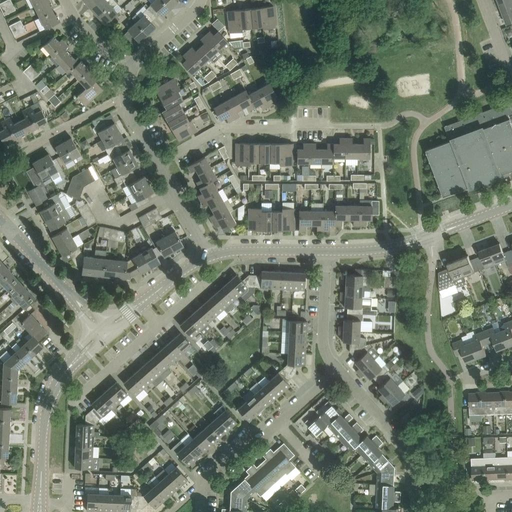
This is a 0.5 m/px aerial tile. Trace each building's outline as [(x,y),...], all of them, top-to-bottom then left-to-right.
[(6,0),(0,3),(0,6),(2,10),(13,4),(10,0),(6,0)] [(53,7),(49,0),(48,0),(35,7),(40,18),(53,11),(51,8),(53,7)] [(108,0),(107,1),(106,0),(98,0),(90,8),(97,16),(114,0),(108,0)] [(118,3),(115,0),(114,0),(97,16),(105,24),(118,12),(113,7),(118,3)] [(151,4),(149,5),(144,0),(141,3),(155,18),(160,14),(162,17),(170,9),(161,0),(153,0),(150,3),(151,4)] [(161,0),(170,9),(178,2),(177,0),(161,0)] [(511,0),(507,0),(499,3),(503,13),(511,10),(511,0)] [(144,15),(140,18),(136,14),(132,18),(147,35),(156,27),(151,22),(155,18),(141,3),(138,6),(143,11),(142,12),(144,15)] [(15,10),(13,4),(2,10),(4,15),(15,10)] [(273,6),(262,7),(264,28),(276,27),(273,6)] [(263,28),(264,28),(262,7),(250,8),(252,27),(263,26),(263,28)] [(250,8),(239,10),(241,31),(243,31),(242,28),(252,27),(250,8)] [(241,31),(239,10),(227,11),(229,32),(241,31)] [(511,10),(503,13),(507,24),(511,21),(511,10)] [(40,18),(41,20),(45,29),(60,21),(57,13),(55,14),(53,11),(40,18)] [(147,35),(132,18),(136,22),(128,30),(124,34),(133,44),(137,40),(139,42),(147,35)] [(218,18),(212,24),(218,29),(224,24),(218,18)] [(21,20),(9,25),(12,32),(24,26),(21,20)] [(26,31),(24,26),(12,32),(15,37),(26,31)] [(210,31),(205,35),(219,49),(228,41),(225,38),(218,31),(214,35),(210,31)] [(200,47),(209,57),(219,49),(205,35),(201,39),(204,43),(200,47)] [(43,45),(51,54),(65,42),(62,39),(59,41),(54,36),(43,45)] [(234,48),(243,47),(243,42),(243,40),(229,41),(234,48)] [(68,46),(65,42),(51,54),(60,64),(70,54),(65,48),(68,46)] [(192,47),(187,51),(200,66),(209,57),(200,47),(196,51),(192,47)] [(182,63),(189,71),(191,74),(200,66),(187,51),(183,55),(186,59),(182,63)] [(75,59),(70,54),(60,64),(67,72),(70,70),(81,60),(78,57),(75,59)] [(254,61),(251,55),(246,58),(249,64),(254,61)] [(229,61),(234,66),(238,63),(233,58),(229,61)] [(86,66),(81,60),(70,70),(78,79),(92,67),(89,63),(86,66)] [(234,66),(229,61),(225,65),(230,70),(234,66)] [(38,67),(42,71),(47,66),(43,62),(38,67)] [(33,63),(23,71),(28,76),(37,67),(33,63)] [(41,72),(37,67),(28,76),(32,81),(41,72)] [(78,79),(86,87),(87,89),(95,81),(98,79),(92,73),(95,70),(92,67),(78,79)] [(208,74),(212,79),(216,75),(211,70),(208,74)] [(239,77),(236,71),(230,74),(233,80),(239,77)] [(212,79),(208,74),(204,77),(208,82),(212,79)] [(160,99),(180,88),(174,78),(155,89),(160,99)] [(103,89),(95,81),(87,89),(86,87),(76,96),(85,106),(103,89)] [(196,86),(194,81),(192,82),(188,85),(190,89),(196,86)] [(269,82),(259,88),(269,106),(274,103),(271,98),(277,95),(269,82)] [(217,89),(214,83),(209,85),(213,92),(217,89)] [(46,85),(40,90),(44,94),(50,88),(46,85)] [(160,99),(166,109),(183,99),(178,90),(180,89),(180,88),(160,99)] [(263,109),(269,106),(259,88),(248,94),(246,89),(245,90),(255,107),(260,104),(263,109)] [(245,90),(235,95),(242,108),(247,105),(249,110),(255,107),(245,90)] [(52,103),(58,97),(54,93),(48,99),(51,103),(52,103)] [(197,104),(202,102),(199,95),(194,98),(197,104)] [(237,111),(242,108),(235,95),(224,101),(234,119),(240,116),(237,111)] [(55,107),(61,101),(58,97),(52,103),(55,107)] [(162,111),(167,121),(185,111),(179,102),(184,100),(183,99),(166,109),(162,111)] [(511,100),(474,115),(466,118),(492,187),(511,179),(511,123),(511,122),(511,121),(511,100)] [(234,119),(224,101),(213,107),(221,120),(226,117),(228,122),(234,119)] [(48,122),(43,114),(41,109),(35,112),(32,106),(27,108),(39,131),(43,129),(41,126),(48,122)] [(34,133),(39,131),(27,108),(22,111),(26,117),(19,121),(26,134),(33,130),(34,133)] [(189,120),(185,111),(167,121),(173,131),(192,120),(191,119),(189,120)] [(70,117),(65,112),(60,116),(65,121),(70,117)] [(5,120),(17,142),(22,140),(20,137),(26,134),(19,121),(14,123),(11,117),(5,120)] [(492,187),(466,118),(445,126),(450,140),(426,149),(444,196),(474,185),(477,193),(492,187)] [(0,136),(1,138),(5,145),(12,141),(13,145),(17,142),(5,120),(1,122),(4,128),(0,130),(0,136)] [(98,131),(102,139),(119,130),(115,122),(108,126),(105,120),(95,126),(93,127),(96,132),(98,131)] [(198,130),(192,120),(173,131),(178,141),(198,130)] [(105,148),(108,154),(120,147),(117,142),(124,138),(119,130),(102,139),(107,147),(105,148)] [(63,142),(73,158),(81,154),(72,137),(63,142)] [(339,143),(333,143),(333,163),(334,163),(334,158),(346,158),(346,138),(339,138),(339,143)] [(346,138),(346,158),(358,158),(358,143),(352,143),(352,138),(346,138)] [(363,143),(358,143),(358,158),(370,158),(370,138),(363,138),(363,143)] [(80,143),(84,149),(91,146),(87,139),(80,143)] [(55,147),(60,155),(64,163),(73,158),(63,142),(55,147)] [(236,143),(236,153),(236,165),(247,164),(247,143),(236,143)] [(247,143),(247,164),(249,164),(249,162),(259,162),(259,143),(247,143)] [(259,143),(259,162),(269,162),(270,143),(259,143)] [(270,143),(269,162),(280,162),(280,165),(281,165),(282,143),(270,143)] [(282,143),(281,165),(293,165),(293,153),(293,143),(282,143)] [(297,149),(297,159),(297,162),(309,163),(309,143),(303,143),(303,149),(297,149)] [(316,143),(309,143),(309,163),(321,163),(321,149),(316,149),(316,143)] [(327,149),(321,149),(321,163),(333,163),(333,143),(327,143),(327,149)] [(224,146),(218,149),(224,159),(229,156),(226,151),(227,150),(224,146)] [(120,147),(108,154),(111,159),(113,158),(117,166),(134,157),(130,149),(123,152),(120,147)] [(49,153),(41,158),(50,175),(58,170),(49,153)] [(196,169),(198,174),(211,167),(205,156),(188,166),(191,172),(196,169)] [(114,178),(117,184),(135,174),(132,169),(139,165),(134,157),(117,166),(111,169),(115,178),(114,178)] [(42,179),(50,175),(41,158),(33,163),(36,168),(29,172),(35,183),(42,179)] [(83,170),(90,183),(95,180),(88,167),(83,170)] [(196,182),(200,187),(217,177),(211,167),(198,174),(201,179),(196,182)] [(84,186),(90,183),(83,170),(73,176),(84,186)] [(135,174),(117,184),(123,181),(126,186),(128,185),(132,193),(149,183),(144,175),(138,179),(135,174)] [(228,177),(232,183),(237,181),(233,174),(228,177)] [(82,192),(84,186),(73,176),(69,187),(82,192)] [(217,178),(217,177),(200,187),(202,192),(198,195),(201,201),(218,191),(212,180),(217,178)] [(49,198),(40,183),(28,190),(36,205),(49,198)] [(129,205),(132,211),(150,201),(147,195),(154,192),(149,183),(132,193),(137,201),(129,205)] [(80,198),(82,192),(69,187),(66,193),(80,198)] [(223,188),(218,191),(223,200),(228,198),(223,188)] [(209,204),(211,208),(224,201),(218,191),(201,201),(204,206),(209,204)] [(45,220),(65,209),(57,194),(50,198),(53,203),(49,205),(40,210),(45,220)] [(87,202),(85,204),(83,199),(80,201),(76,200),(75,202),(78,208),(81,214),(91,208),(87,202)] [(372,205),(360,205),(360,225),(366,225),(366,219),(372,219),(372,214),(379,214),(379,200),(372,200),(372,205)] [(209,216),(213,222),(230,212),(224,201),(211,208),(214,213),(209,216)] [(348,219),(348,205),(336,205),(336,210),(336,225),(342,225),(342,219),(348,219)] [(353,225),(360,225),(360,205),(348,205),(348,219),(353,219),(353,225)] [(157,207),(146,213),(148,218),(160,212),(157,207)] [(94,214),(91,208),(81,214),(82,216),(84,220),(94,214)] [(248,230),(260,230),(260,208),(249,208),(248,220),(248,230)] [(262,208),(260,208),(260,230),(272,230),(272,210),(262,210),(262,208)] [(272,230),(283,230),(283,208),(282,208),(282,210),(272,210),(272,230)] [(295,208),(283,208),(283,230),(295,230),(295,220),(295,208)] [(60,225),(66,221),(71,218),(65,209),(45,220),(51,230),(60,225)] [(306,225),(311,225),(311,210),(299,210),(299,220),(299,230),(306,230),(306,225)] [(323,210),(311,210),(311,225),(317,225),(317,230),(323,230),(323,210)] [(323,210),(323,230),(330,230),(330,225),(336,225),(336,210),(323,210)] [(163,218),(160,212),(148,218),(151,224),(163,218)] [(238,227),(235,221),(230,212),(213,222),(216,227),(220,224),(223,230),(230,226),(232,231),(238,227)] [(98,221),(94,214),(84,220),(86,223),(88,226),(98,221)] [(82,225),(86,223),(84,220),(82,216),(77,218),(81,225),(82,225)] [(57,245),(72,237),(67,227),(61,231),(52,236),(57,245)] [(105,227),(102,237),(109,239),(112,228),(105,227)] [(136,227),(130,231),(135,241),(142,237),(136,227)] [(118,230),(112,228),(109,239),(116,240),(118,230)] [(125,231),(118,230),(116,240),(123,242),(125,231)] [(175,230),(166,236),(174,251),(184,245),(175,230)] [(174,251),(166,236),(156,241),(164,256),(174,251)] [(69,252),(72,258),(82,253),(79,246),(78,247),(72,237),(57,245),(63,255),(69,252)] [(511,274),(511,258),(509,250),(504,252),(500,243),(490,247),(496,264),(506,260),(511,274)] [(152,247),(142,252),(151,267),(160,262),(152,247)] [(480,270),(496,264),(490,247),(479,251),(481,256),(476,258),(480,270)] [(101,250),(100,258),(95,257),(93,274),(104,275),(105,258),(106,250),(101,250)] [(127,261),(133,276),(140,272),(141,273),(151,267),(142,252),(127,261)] [(84,256),(82,253),(72,258),(73,260),(76,266),(82,266),(82,273),(93,274),(95,257),(84,256)] [(468,255),(458,259),(464,276),(480,270),(476,258),(470,260),(468,255)] [(105,258),(104,275),(114,277),(116,259),(105,258)] [(131,277),(133,276),(127,261),(116,259),(114,277),(125,278),(125,277),(131,277)] [(444,275),(446,282),(454,279),(457,287),(467,283),(464,276),(458,259),(448,263),(449,268),(443,270),(445,274),(444,275)] [(0,280),(11,271),(3,262),(0,264),(0,280)] [(346,278),(346,285),(366,286),(366,281),(367,269),(356,269),(355,274),(341,274),(341,278),(346,278)] [(255,275),(255,287),(272,288),(273,271),(262,270),(261,275),(255,275)] [(11,271),(0,280),(0,285),(1,287),(4,285),(8,290),(19,280),(11,271)] [(283,271),(273,271),(272,288),(283,289),(283,271)] [(294,272),(283,271),(283,289),(293,289),(294,272)] [(294,272),(293,289),(304,290),(305,272),(294,272)] [(237,274),(229,281),(244,299),(254,291),(254,287),(255,287),(255,275),(249,274),(242,280),(237,274)] [(440,290),(448,287),(446,282),(444,275),(439,276),(440,290)] [(384,276),(384,287),(396,287),(397,276),(384,276)] [(27,289),(19,280),(8,290),(13,295),(10,297),(14,301),(27,289)] [(229,281),(220,289),(232,302),(240,295),(240,294),(229,281)] [(341,291),(340,296),(363,297),(364,291),(370,291),(370,286),(366,286),(346,285),(345,292),(341,291)] [(35,298),(27,289),(14,301),(17,305),(20,303),(24,308),(35,298)] [(212,296),(224,309),(227,313),(235,305),(232,302),(220,289),(212,296)] [(212,296),(204,303),(216,316),(224,309),(212,296)] [(348,307),(348,313),(363,314),(373,314),(373,315),(377,315),(377,310),(371,309),(372,297),(363,297),(340,296),(340,300),(345,300),(344,307),(348,307)] [(196,310),(208,323),(216,316),(204,303),(196,310)] [(27,307),(32,313),(35,310),(30,304),(27,307)] [(196,310),(188,317),(200,330),(204,335),(212,328),(208,323),(196,310)] [(347,319),(344,319),(343,326),(339,326),(339,330),(360,331),(360,320),(363,321),(363,314),(373,315),(373,314),(363,314),(348,313),(347,319)] [(21,322),(30,332),(33,335),(34,335),(38,340),(47,332),(31,314),(30,314),(28,316),(21,322)] [(191,338),(200,330),(188,317),(180,325),(186,332),(191,338)] [(290,320),(289,331),(307,332),(307,321),(290,320)] [(511,320),(505,323),(507,328),(502,330),(508,346),(511,344),(511,320)] [(10,337),(13,334),(11,331),(12,329),(9,325),(3,330),(10,337)] [(494,327),(484,331),(489,342),(493,341),(497,350),(508,346),(502,330),(496,332),(494,327)] [(349,351),(353,355),(365,345),(366,344),(366,338),(359,337),(360,331),(339,330),(338,334),(343,335),(343,341),(350,342),(349,351)] [(306,343),(307,332),(289,331),(289,342),(306,343)] [(484,331),(473,335),(475,340),(471,342),(477,358),(487,354),(483,345),(489,342),(484,331)] [(34,335),(33,335),(30,332),(25,336),(26,337),(23,341),(34,354),(43,346),(38,340),(34,335)] [(192,345),(187,340),(181,332),(172,339),(184,352),(192,345)] [(172,339),(164,347),(176,360),(184,352),(172,339)] [(477,358),(471,342),(465,344),(463,339),(453,343),(457,355),(462,352),(466,362),(477,358)] [(25,362),(34,354),(23,341),(18,345),(17,342),(12,347),(13,349),(16,351),(25,362)] [(281,352),(288,353),(306,354),(306,343),(289,342),(282,342),(281,352)] [(359,367),(356,371),(359,374),(374,359),(379,356),(371,348),(369,350),(365,345),(353,356),(357,360),(355,362),(359,367)] [(156,354),(168,367),(176,360),(164,347),(156,354)] [(25,362),(16,351),(13,349),(9,352),(12,355),(4,362),(18,369),(25,362)] [(287,364),(283,368),(292,378),(296,374),(297,365),(305,365),(306,354),(288,353),(287,364)] [(156,354),(148,361),(160,374),(168,367),(156,354)] [(374,359),(359,374),(361,377),(365,374),(370,379),(372,377),(376,381),(388,370),(383,365),(381,367),(374,359)] [(390,360),(386,364),(385,365),(389,368),(393,364),(390,360)] [(410,360),(406,364),(412,370),(416,367),(410,360)] [(152,381),(160,374),(148,361),(140,368),(152,381)] [(0,377),(3,377),(18,378),(18,369),(4,362),(3,372),(0,371),(0,377)] [(140,368),(132,375),(144,388),(152,381),(140,368)] [(287,382),(292,378),(283,368),(270,379),(282,393),(290,385),(287,382)] [(392,375),(388,370),(376,381),(380,386),(378,388),(382,393),(379,396),(382,399),(397,385),(390,377),(392,375)] [(124,383),(130,390),(135,396),(144,388),(132,375),(124,383)] [(0,389),(17,390),(18,378),(3,377),(3,384),(0,384),(0,389)] [(270,379),(262,387),(274,400),(282,393),(270,379)] [(116,381),(108,388),(120,402),(128,394),(123,389),(116,381)] [(188,391),(192,395),(195,392),(202,400),(206,396),(195,384),(188,391)] [(224,397),(234,388),(231,384),(221,394),(224,397)] [(411,396),(406,391),(404,392),(397,385),(382,399),(385,402),(388,399),(393,404),(395,402),(399,407),(407,400),(411,396)] [(266,407),(274,400),(262,387),(254,394),(266,407)] [(419,387),(413,392),(418,397),(423,392),(423,391),(420,387),(419,387)] [(108,388),(100,396),(112,409),(120,402),(108,388)] [(1,402),(6,402),(16,403),(17,390),(0,389),(0,394),(2,394),(1,402)] [(506,391),(493,392),(494,413),(506,413),(506,391)] [(469,393),(469,403),(470,414),(482,414),(481,392),(469,393)] [(493,392),(481,392),(482,414),(494,413),(493,392)] [(254,394),(246,401),(258,414),(266,407),(254,394)] [(95,407),(90,411),(99,420),(112,409),(100,396),(92,403),(95,407)] [(258,414),(246,401),(238,408),(249,422),(258,414)] [(328,408),(320,415),(328,424),(339,414),(342,412),(338,408),(336,410),(328,401),(325,404),(328,408)] [(171,405),(175,410),(179,406),(176,402),(171,405)] [(0,419),(10,419),(10,408),(0,407),(0,419)] [(229,430),(237,422),(226,409),(217,416),(229,430)] [(94,424),(99,420),(90,411),(86,415),(85,424),(77,423),(76,434),(94,435),(100,436),(100,432),(94,431),(94,424)] [(327,425),(335,433),(347,422),(353,417),(349,413),(343,418),(339,414),(328,424),(327,425)] [(327,425),(328,424),(320,415),(311,423),(308,419),(305,422),(312,431),(310,433),(314,437),(327,425)] [(158,436),(162,433),(156,427),(163,420),(160,416),(149,426),(158,436)] [(221,437),(229,430),(217,416),(209,424),(221,437)] [(10,419),(0,419),(0,431),(9,432),(10,419)] [(335,433),(343,441),(360,425),(357,421),(351,427),(347,422),(335,433)] [(209,424),(201,431),(213,444),(221,437),(209,424)] [(350,450),(354,446),(362,439),(358,434),(364,429),(360,425),(343,441),(350,450)] [(167,439),(174,434),(171,429),(163,435),(167,439)] [(0,444),(9,444),(9,432),(0,431),(0,444)] [(213,444),(201,431),(193,438),(205,451),(213,444)] [(94,435),(76,434),(76,445),(93,446),(94,435)] [(354,446),(362,454),(380,438),(376,435),(370,440),(366,435),(362,439),(354,446)] [(193,438),(185,445),(197,458),(205,451),(193,438)] [(380,438),(362,454),(370,463),(382,452),(377,447),(383,442),(380,438)] [(197,458),(185,445),(181,440),(170,449),(178,457),(180,456),(188,466),(197,458)] [(272,449),(268,453),(286,473),(287,474),(296,466),(289,459),(294,454),(284,442),(273,451),(272,449)] [(0,456),(8,457),(9,444),(0,444),(0,456)] [(76,445),(75,456),(93,457),(93,446),(76,445)] [(370,463),(378,472),(394,466),(382,452),(370,463)] [(266,458),(261,463),(277,480),(286,473),(268,453),(264,456),(266,458)] [(93,457),(75,456),(75,467),(92,468),(93,457)] [(509,478),(508,456),(496,457),(497,479),(509,478)] [(472,458),(472,459),(472,479),(485,479),(484,457),(472,458)] [(497,479),(496,457),(484,457),(485,479),(497,479)] [(251,468),(269,488),(277,480),(261,463),(257,467),(255,465),(251,468)] [(176,466),(168,473),(180,487),(188,479),(181,472),(176,466)] [(394,466),(378,472),(377,484),(393,485),(394,466)] [(249,474),(244,478),(255,490),(260,496),(269,488),(251,468),(247,471),(249,474)] [(172,494),(180,487),(168,473),(160,481),(172,494)] [(247,498),(255,490),(244,478),(231,490),(247,498)] [(160,481),(152,488),(164,501),(172,494),(160,481)] [(393,491),(393,485),(377,484),(376,495),(400,496),(401,491),(393,491)] [(120,494),(119,511),(125,511),(130,511),(131,508),(137,508),(138,495),(138,492),(135,489),(131,488),(131,495),(120,494)] [(155,508),(164,501),(152,488),(144,495),(138,495),(137,508),(143,508),(150,502),(155,508)] [(293,489),(289,492),(294,499),(298,495),(293,489)] [(231,490),(230,509),(246,510),(247,498),(231,490)] [(87,510),(98,511),(99,493),(88,493),(87,510)] [(110,494),(99,493),(98,511),(109,511),(110,494)] [(120,494),(110,494),(109,511),(119,511),(120,494)] [(400,501),(400,496),(376,495),(376,507),(382,507),(398,508),(398,507),(392,507),(392,501),(400,501)]
